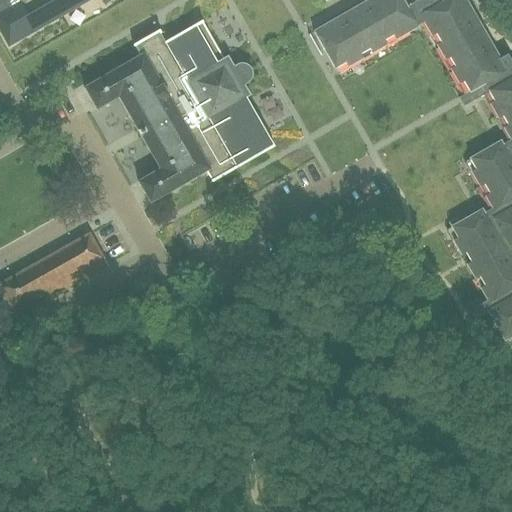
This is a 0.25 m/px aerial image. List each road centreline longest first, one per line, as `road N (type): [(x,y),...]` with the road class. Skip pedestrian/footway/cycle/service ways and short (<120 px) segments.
road 1 (residential): [(377,161),(169,280),(113,196)]
road 2 (residential): [(0,260),(113,196)]
road 3 (residential): [(113,196),(70,126),(31,128)]
